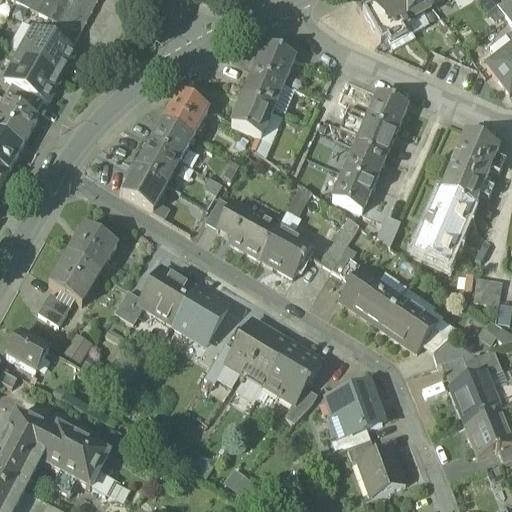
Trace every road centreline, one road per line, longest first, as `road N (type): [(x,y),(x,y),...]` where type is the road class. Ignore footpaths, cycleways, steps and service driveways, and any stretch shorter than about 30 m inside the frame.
road 1 (residential): [(60,175),(393,376),(448,511)]
road 2 (residential): [(278,19),(332,59),(511,131)]
road 3 (residential): [(217,50),(125,107),(60,175)]
road 4 (residential): [(60,175),(0,289)]
